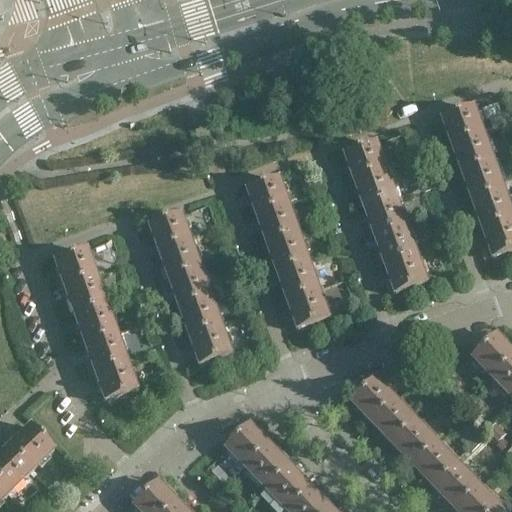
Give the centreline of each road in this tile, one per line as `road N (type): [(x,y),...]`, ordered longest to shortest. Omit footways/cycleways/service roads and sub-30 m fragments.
road 1 (residential): [(390,345),(324,164),(305,157),(235,182),(227,197),(294,385)]
road 2 (residential): [(201,425),(133,244),(121,231),(27,258),(70,379)]
road 3 (secondary): [(127,88),(281,32),(436,0)]
road 4 (residential): [(488,309),(423,128)]
road 5 (secondary): [(286,0),(136,44)]
road 6 (residential): [(387,511),(283,395)]
road 7 (secondary): [(0,152),(31,127),(127,88)]
